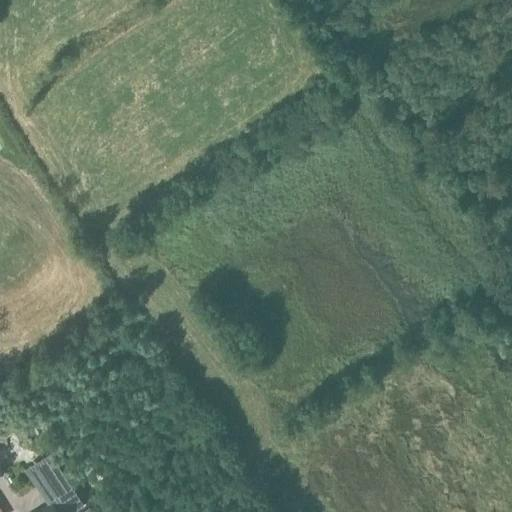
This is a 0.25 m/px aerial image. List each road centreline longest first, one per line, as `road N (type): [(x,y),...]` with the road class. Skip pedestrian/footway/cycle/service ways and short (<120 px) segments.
road 1 (track): [(297,511),(91,217),(0,61)]
road 2 (track): [(336,75),(511,303)]
